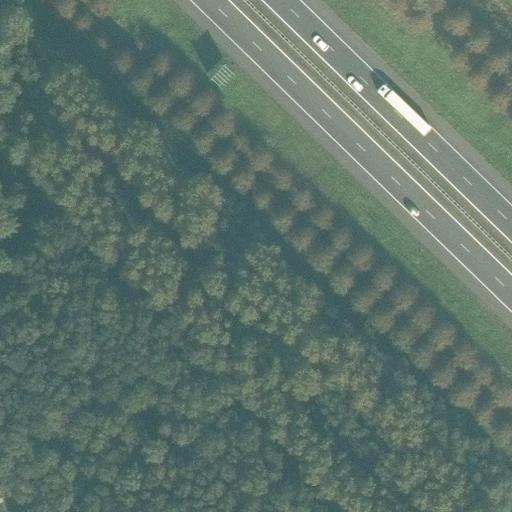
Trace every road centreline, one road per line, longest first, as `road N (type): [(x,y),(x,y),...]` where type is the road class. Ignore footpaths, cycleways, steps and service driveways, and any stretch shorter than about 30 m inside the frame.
road 1 (motorway): [(205,0),(511,297)]
road 2 (motorway): [(511,225),(278,0)]
